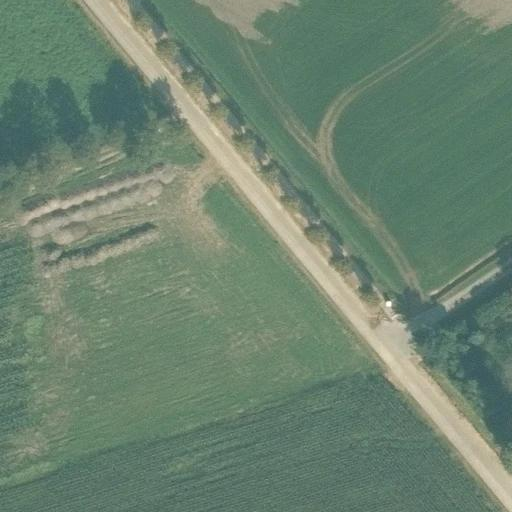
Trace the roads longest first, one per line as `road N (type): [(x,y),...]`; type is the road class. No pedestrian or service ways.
road 1 (tertiary): [(384,350),(95,0)]
road 2 (track): [(187,110),(97,160),(0,197)]
road 3 (tertiary): [(511,501),(384,350)]
road 4 (unclassified): [(511,264),(384,350)]
